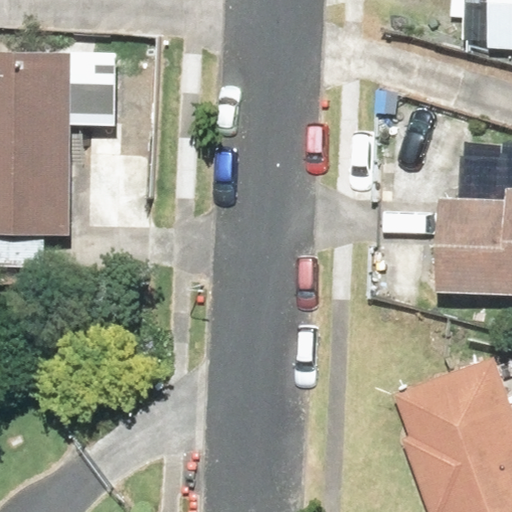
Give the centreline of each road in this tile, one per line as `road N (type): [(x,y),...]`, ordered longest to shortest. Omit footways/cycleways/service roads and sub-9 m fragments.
road 1 (residential): [(262,409),(301,0)]
road 2 (residential): [(262,409),(179,422),(46,511)]
